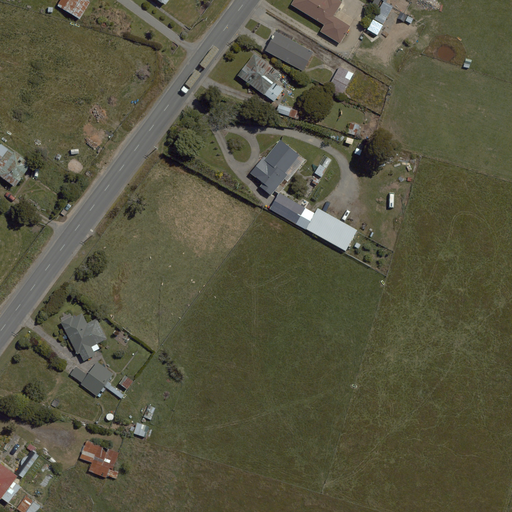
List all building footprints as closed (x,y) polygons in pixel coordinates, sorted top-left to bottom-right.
[(90,3),(85,0),(60,0),(57,6),(80,20),(90,3)] [(325,25),(320,32),(340,44),(351,26),(334,16),(342,2),(338,0),(293,0),(291,4),(325,25)] [(384,1),(373,19),(383,24),(393,7),(384,1)] [(407,16),(401,13),(398,19),(404,22),(407,16)] [(382,25),(372,20),(367,29),(377,35),(382,25)] [(275,31),(265,51),(304,71),(314,52),(275,31)] [(238,75),(274,102),(284,89),(274,82),(281,73),(254,54),(238,75)] [(353,73),(339,66),(328,87),(342,94),(353,73)] [(300,111),(279,105),(277,112),(298,119),(300,111)] [(350,122),(347,133),(357,136),(359,125),(350,122)] [(260,186),(271,196),(302,157),(280,140),(266,158),(264,156),(251,173),(263,183),(260,186)] [(0,175),(15,186),(31,163),(1,142),(0,143),(0,175)] [(320,164),(315,173),(321,177),(326,169),(320,164)] [(314,213),(278,193),(269,209),(306,229),(314,213)] [(357,230),(318,208),(306,229),(346,251),(357,230)] [(80,353),(84,362),(96,355),(92,347),(107,339),(97,318),(87,323),(82,313),(74,317),(73,316),(61,322),(77,355),(80,353)] [(147,363),(137,355),(127,367),(137,376),(147,363)] [(113,373),(97,361),(80,384),(96,396),(113,373)] [(119,383),(127,389),(133,381),(125,375),(119,383)] [(143,417),(151,420),(155,408),(147,405),(143,417)] [(137,423),(133,433),(145,437),(149,427),(137,423)] [(119,453),(86,441),(80,458),(92,463),(89,471),(106,478),(110,468),(113,469),(119,453)] [(27,448),(34,453),(37,448),(30,444),(27,448)] [(15,473),(23,478),(38,456),(31,451),(15,473)] [(0,462),(0,499),(0,500),(18,476),(0,462)] [(36,511),(41,506),(25,496),(17,508),(21,511),(36,511)]
